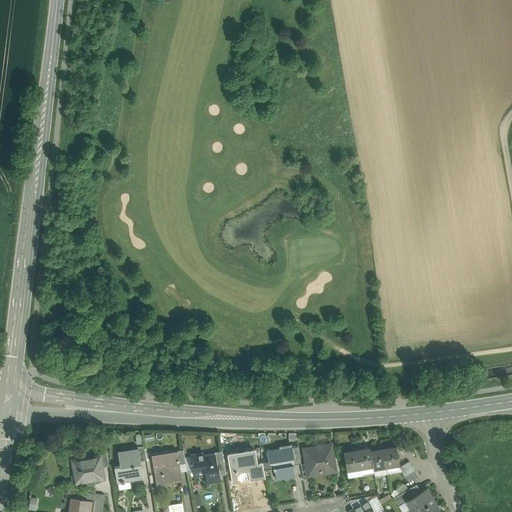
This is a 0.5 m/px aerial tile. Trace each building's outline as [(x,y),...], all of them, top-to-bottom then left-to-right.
[(331,445),(304,449),(307,463),(309,475),(321,473),(321,471),(321,470),(334,467),(333,458),(332,458),(331,453),(332,453),(332,452),(331,452),(330,446),(331,446),(331,445)] [(144,446),(137,447),(138,449),(139,449),(141,461),(146,460),(144,446)] [(298,446),(292,447),(295,461),(300,460),(298,446)] [(292,447),(266,452),(268,463),(263,464),(264,470),(274,470),(275,470),(276,479),(295,475),(293,464),(301,463),(300,460),(295,461),(292,447)] [(396,447),(383,449),(386,466),(399,464),(396,447)] [(370,448),(357,450),(360,468),(373,466),(370,451),(370,448)] [(138,449),(118,452),(120,466),(114,467),(117,482),(121,481),(121,482),(124,482),(124,481),(143,478),(141,461),(139,449),(138,449)] [(183,449),(177,450),(180,464),(185,463),(184,457),(183,449)] [(383,449),(370,451),(373,466),(373,469),(386,466),(383,449)] [(177,450),(151,455),(155,475),(163,474),(164,481),(182,478),(180,464),(177,450)] [(254,450),(229,455),(233,482),(234,482),(232,473),(248,470),(250,480),(259,478),(257,464),(254,450)] [(357,450),(344,453),(347,470),(360,468),(357,450)] [(107,451),(99,453),(99,456),(100,455),(102,466),(109,464),(107,451)] [(222,451),(214,452),(215,454),(217,465),(224,464),(222,451)] [(215,454),(204,456),(204,454),(184,457),(185,463),(187,472),(204,469),(206,482),(221,480),(219,470),(225,469),(224,464),(217,465),(215,454)] [(99,456),(79,459),(80,469),(74,470),(76,483),(87,481),(87,483),(89,485),(94,484),(95,482),(95,480),(100,479),(99,475),(103,474),(102,466),(100,455),(99,456)] [(412,466),(409,461),(399,467),(402,472),(412,466)] [(262,463),(257,464),(259,478),(265,477),(264,470),(263,464),(262,463)] [(307,463),(301,464),(304,479),(310,478),(309,475),(307,463)] [(412,466),(402,472),(405,477),(415,471),(412,466)] [(415,471),(405,477),(408,482),(418,476),(415,471)] [(405,484),(395,490),(398,495),(408,489),(405,484)] [(417,484),(408,489),(413,497),(421,492),(417,484)] [(398,495),(394,497),(399,506),(407,501),(406,501),(413,497),(408,489),(398,495)] [(413,497),(406,501),(407,501),(411,509),(414,507),(416,511),(434,511),(438,510),(426,489),(421,492),(413,497)] [(104,495),(93,493),(92,499),(96,500),(96,504),(103,505),(104,495)] [(92,502),(72,499),(70,511),(90,511),(91,511),(92,502)] [(161,511),(184,511),(183,501),(169,504),(170,510),(161,511)] [(374,511),(368,501),(350,511),(349,511),(374,511)]
